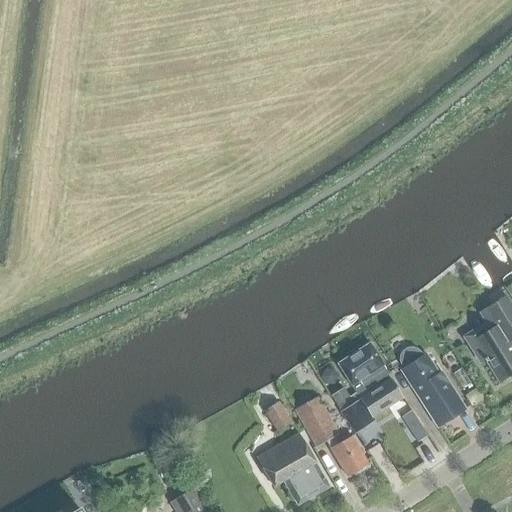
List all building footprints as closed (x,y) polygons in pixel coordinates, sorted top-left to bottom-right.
[(511,373),(511,347),(508,341),(511,339),(511,308),(505,297),(479,313),(490,330),(471,342),(474,346),(470,349),(479,362),(482,360),(484,363),(486,362),(498,382),(511,373)] [(377,388),(374,383),(389,373),(370,343),(337,364),(355,392),(348,397),(342,388),(331,395),(341,410),(342,410),(377,388)] [(423,357),(420,353),(416,349),(411,348),(406,348),(401,351),(399,356),(398,362),(400,367),(402,370),(400,372),(436,428),(462,409),(443,378),(440,380),(424,356),(423,357)] [(402,397),(391,379),(377,388),(342,410),(357,432),(374,420),(372,417),(386,407),(395,421),(411,411),(402,397)] [(338,444),(334,437),(339,434),(318,397),(294,411),(315,448),(326,441),(347,477),(368,465),(351,436),(338,444)] [(276,432),(292,423),(278,402),(263,411),(276,432)] [(411,435),(417,443),(427,437),(421,428),(411,435)] [(329,487),(315,463),(315,462),(299,434),(257,458),(273,486),(283,481),(297,505),(329,487)] [(206,511),(208,511),(195,489),(171,502),(176,511),(206,511)]
